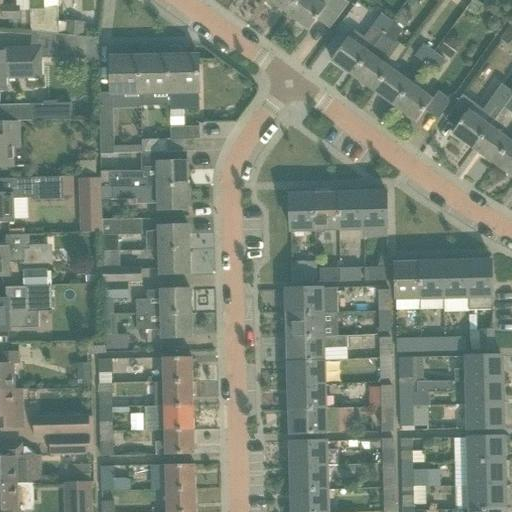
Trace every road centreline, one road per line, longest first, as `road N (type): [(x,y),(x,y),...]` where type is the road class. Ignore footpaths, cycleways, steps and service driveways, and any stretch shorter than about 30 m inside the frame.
road 1 (residential): [(240,511),(231,190),(242,150),(292,83)]
road 2 (residential): [(511,233),(292,83)]
road 3 (residential): [(292,83),(179,0)]
